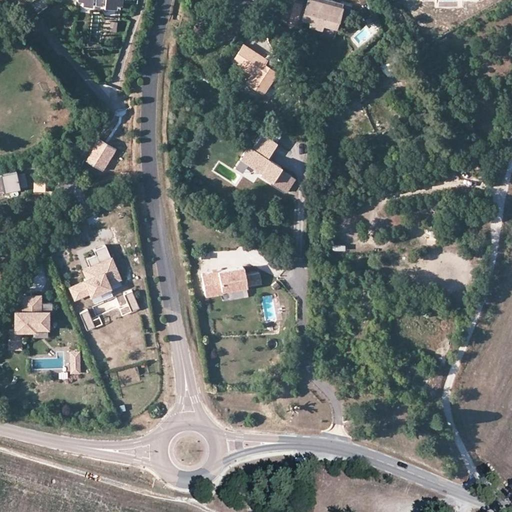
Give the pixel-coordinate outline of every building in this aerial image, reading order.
[(305,7),(302,21),(309,23),(308,27),(321,31),(322,26),(334,29),(337,16),(338,16),(341,3),(329,0),(323,0),(323,3),(315,1),(313,9),(305,7)] [(313,9),(315,1),(312,0),(306,0),(304,7),(305,7),(313,9)] [(360,16),(365,10),(360,5),(354,11),(360,16)] [(267,60),(242,44),(237,53),(242,56),(237,65),(252,75),(247,83),(263,93),(277,71),(265,64),(267,60)] [(268,124),(263,131),(276,139),(280,131),(268,124)] [(267,155),(276,139),(263,131),(262,131),(253,146),(248,143),(240,157),(247,162),(260,170),(259,171),(271,178),(270,179),(286,189),(295,176),(279,166),(280,163),(267,155)] [(93,150),(86,160),(91,163),(93,160),(99,164),(97,167),(103,171),(117,150),(110,146),(108,149),(102,145),(104,142),(100,139),(93,150)] [(247,162),(240,157),(235,166),(242,170),(247,162)] [(24,182),(22,174),(14,176),(13,173),(0,175),(0,190),(15,188),(16,191),(25,189),(24,182)] [(120,277),(106,244),(99,247),(94,249),(96,254),(86,258),(90,266),(89,266),(93,274),(87,277),(84,278),(85,280),(70,287),(76,299),(90,292),(91,294),(110,286),(108,283),(120,277)] [(243,265),(203,272),(206,294),(222,291),(222,288),(262,281),(260,272),(245,274),(243,265)] [(84,269),(87,277),(93,274),(89,266),(84,269)] [(132,292),(125,295),(132,312),(140,309),(132,292)] [(10,327),(10,345),(21,345),(21,327),(35,327),(35,325),(48,325),(48,309),(52,309),(52,301),(41,300),(41,293),(33,293),(23,293),(23,308),(15,308),(15,323),(15,327),(10,327)] [(88,311),(80,314),(88,331),(95,328),(88,311)] [(35,325),(35,327),(35,333),(48,334),(48,325),(35,325)]
